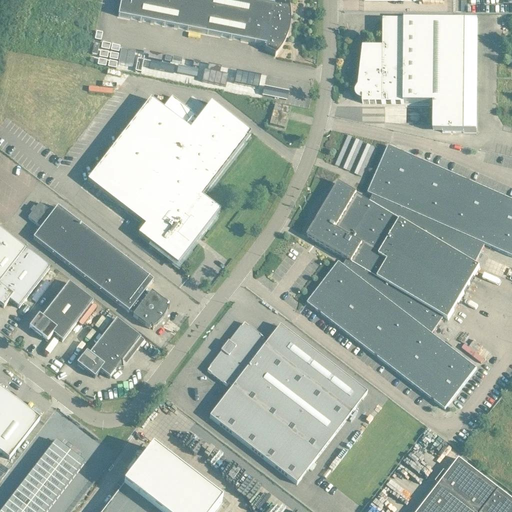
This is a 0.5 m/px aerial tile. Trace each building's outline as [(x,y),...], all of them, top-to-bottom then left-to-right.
[(290,21),(290,18),(290,15),(290,12),(289,10),(289,7),(288,4),(287,2),(286,0),(285,0),(286,1),(274,1),(273,6),(242,0),(121,0),(118,17),(265,46),(265,51),(275,56),(274,57),(275,57),(276,56),(278,54),(280,52),(281,50),(282,48),(284,45),(285,43),(286,41),(287,38),(286,38),(287,32),(288,27),(290,21)] [(464,134),(465,23),(383,22),(383,49),(363,48),(358,88),(359,88),(361,89),(359,93),(359,94),(358,94),(358,95),(359,95),(359,96),(359,97),(360,97),(361,98),(362,98),(362,104),(433,105),(433,125),(442,125),(442,134),(464,134)] [(251,135),(211,104),(199,119),(172,98),(162,110),(150,101),(87,183),(145,227),(138,236),(178,267),(220,212),(202,198),(251,135)] [(269,125),(284,129),(289,109),(275,105),(269,125)] [(511,201),(389,147),(388,147),(368,195),(373,197),(370,203),(358,196),(338,184),(307,238),(347,261),(343,267),(339,263),(307,304),(445,410),(477,369),(432,335),(443,318),(448,321),(480,268),(475,265),(485,246),(511,257),(511,201)] [(36,209),(34,208),(30,213),(32,214),(28,219),(41,229),(45,224),(42,222),(49,212),(39,204),(36,209)] [(153,282),(57,208),(45,224),(41,229),(33,240),(99,291),(104,285),(109,289),(104,295),(149,330),(151,328),(152,329),(154,328),(156,327),(157,326),(159,324),(161,322),(162,321),(163,320),(164,318),(165,316),(165,315),(166,313),(167,312),(167,310),(168,309),(167,309),(166,308),(168,306),(151,293),(148,297),(144,294),(153,282)] [(0,239),(0,311),(4,315),(19,316),(49,273),(0,239)] [(62,343),(73,328),(93,303),(69,284),(42,319),(39,316),(29,329),(47,343),(52,336),(62,343)] [(104,285),(99,291),(104,295),(109,289),(104,285)] [(140,340),(139,339),(116,321),(89,355),(86,353),(76,366),(94,379),(100,372),(109,380),(116,372),(123,371),(122,364),(140,340)] [(222,354),(207,373),(227,388),(229,386),(233,389),(210,419),(297,486),(367,395),(280,328),(266,345),(262,342),(264,340),(244,325),(230,344),(228,343),(221,353),(222,354)] [(40,421),(0,389),(0,453),(9,461),(40,421)] [(56,442),(1,511),(47,511),(84,464),(70,453),(72,450),(67,446),(65,449),(56,442)] [(215,511),(221,504),(152,450),(123,487),(104,511),(215,511)] [(511,511),(511,500),(459,460),(419,511),(511,511)]
